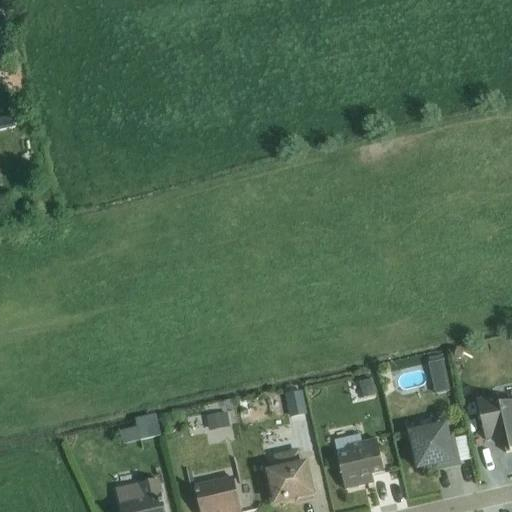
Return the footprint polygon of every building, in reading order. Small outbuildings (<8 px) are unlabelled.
[(429,366),(433,382),(447,379),(444,363),(429,366)] [(359,384),(362,397),(375,394),(372,381),(359,384)] [(302,391),(285,395),(290,418),(307,414),(302,391)] [(511,404),(501,407),(499,397),(476,402),(486,443),(502,439),(506,455),(511,453),(511,404)] [(209,433),(230,429),(227,414),(206,418),(209,433)] [(138,429),(120,433),(123,447),(161,438),(157,416),(136,421),(138,429)] [(452,436),(450,436),(447,425),(410,434),(418,471),(444,465),(444,469),(458,466),(458,465),(453,442),(452,436)] [(375,431),(333,440),(337,458),(349,455),(348,447),(377,441),(375,431)] [(466,439),(453,442),(458,465),(471,462),(466,439)] [(348,447),(349,455),(337,458),(345,492),(374,485),(373,478),(385,475),(377,441),(348,447)] [(305,464),(302,465),(299,452),(273,457),(276,470),(266,473),(273,506),(289,502),(289,501),(297,499),(298,503),(313,500),(305,464)] [(241,511),(234,479),(194,488),(200,511),(241,511)] [(160,481),(117,492),(121,511),(165,511),(162,496),(163,495),(160,481)]
